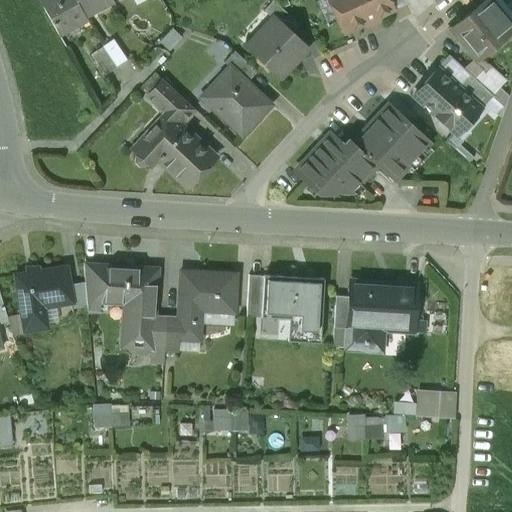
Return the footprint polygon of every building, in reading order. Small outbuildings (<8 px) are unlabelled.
[(75,0),(38,0),(58,34),(85,18),(83,15),(75,0)] [(75,0),(83,15),(110,0),(75,0)] [(272,18),(273,17),(290,34),(299,25),(272,0),(263,10),(272,18)] [(387,0),(332,0),(347,31),(392,10),(387,0)] [(468,0),(475,9),(482,3),(485,0),(468,0)] [(475,9),(452,28),(476,58),(506,33),(482,3),(475,9)] [(251,50),(280,78),(307,49),(290,34),(273,17),(272,18),(258,33),(263,37),(251,50)] [(172,30),(160,42),(169,51),(181,38),(172,30)] [(113,39),(102,46),(115,67),(127,60),(113,39)] [(102,46),(91,54),(105,74),(115,67),(102,46)] [(223,62),(229,67),(230,65),(244,79),(254,70),(234,51),(223,62)] [(199,97),(241,136),(271,105),(244,79),(230,65),(229,67),(199,97)] [(462,91),(437,69),(413,95),(454,133),(477,108),(479,106),(462,91)] [(474,78),(462,91),(479,106),(477,108),(480,110),(493,96),(474,78)] [(163,79),(146,97),(168,118),(178,128),(180,126),(195,110),(163,79)] [(353,142),(377,164),(394,180),(428,143),(387,105),(353,142)] [(148,131),(132,148),(132,159),(140,166),(150,165),(158,157),(169,166),(167,168),(187,187),(189,185),(185,182),(210,156),(213,159),(215,157),(195,138),(194,140),(180,126),(178,128),(168,118),(152,135),(148,131)] [(343,146),(329,133),(294,171),(319,192),(334,193),(334,191),(351,191),(377,164),(353,142),(349,140),(343,146)] [(156,269),(100,265),(100,267),(98,301),(131,303),(130,331),(151,333),(152,333),(153,314),(156,269)] [(65,266),(14,275),(24,331),(46,327),(42,307),(70,302),(71,302),(68,284),(65,266)] [(100,267),(82,266),(84,281),(86,305),(98,304),(98,301),(100,267)] [(177,316),(176,338),(177,338),(199,340),(200,310),(233,312),(235,273),(179,270),(177,316)] [(323,278),(263,275),(263,280),(261,312),(261,316),(297,319),(295,341),(320,342),(323,278)] [(247,279),(246,311),(261,312),(263,280),(247,279)] [(415,284),(349,280),(348,296),(346,347),(367,348),(368,337),(380,338),(380,330),(412,332),(415,284)] [(71,302),(70,302),(71,308),(86,305),(84,281),(68,284),(71,302)] [(331,346),(346,347),(348,296),(335,295),(331,346)] [(152,333),(151,333),(150,348),(163,348),(165,315),(153,314),(152,333)] [(165,315),(163,348),(177,350),(177,338),(176,338),(177,316),(165,315)] [(443,392),(417,390),(416,415),(453,418),(454,400),(443,399),(443,392)] [(129,424),(128,402),(94,403),(94,425),(129,424)] [(204,407),(203,428),(212,428),(212,407),(204,407)] [(214,428),(247,428),(247,407),(214,407),(214,428)] [(348,438),(384,437),(383,413),(347,415),(348,438)] [(0,418),(0,444),(11,445),(11,419),(0,418)]
